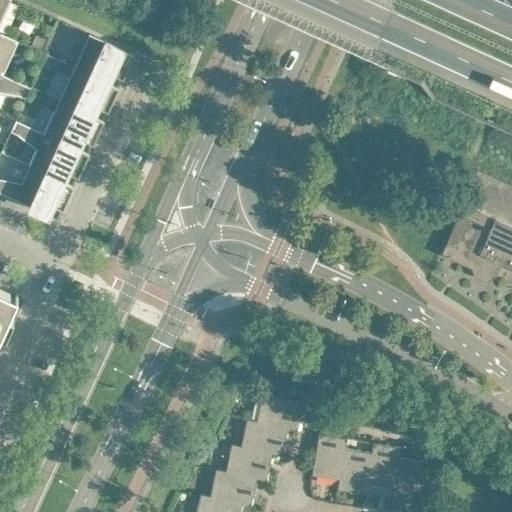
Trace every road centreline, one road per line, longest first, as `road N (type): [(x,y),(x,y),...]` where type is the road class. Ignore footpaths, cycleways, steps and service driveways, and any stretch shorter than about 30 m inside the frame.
road 1 (tertiary): [(245,281),(422,363),(511,415)]
road 2 (tertiary): [(147,252),(27,511)]
road 3 (tertiary): [(511,379),(435,324),(267,239)]
road 4 (residential): [(49,267),(149,63)]
road 5 (tertiary): [(272,0),(183,181)]
road 6 (tertiary): [(78,511),(166,333)]
road 7 (motorway): [(340,0),(511,78)]
road 8 (tertiary): [(250,150),(315,0)]
road 9 (residential): [(0,380),(49,267)]
